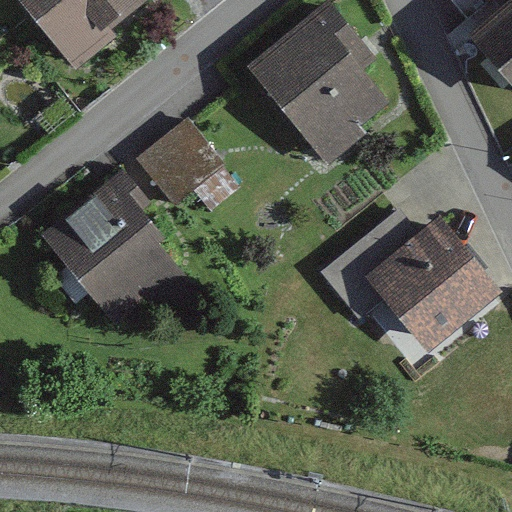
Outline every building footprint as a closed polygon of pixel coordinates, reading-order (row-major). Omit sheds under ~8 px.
[(5,0),(65,74),(157,0),(5,0)] [(511,6),(474,38),(511,85),(511,6)] [(328,8),(245,72),(324,174),(361,145),(348,128),(377,106),(357,80),(374,68),(328,8)] [(184,135),(149,162),(204,231),(238,204),(184,135)] [(109,190),(47,244),(113,321),(149,291),(178,324),(205,301),(109,190)] [(429,224),(360,278),(425,360),(494,306),(429,224)]
